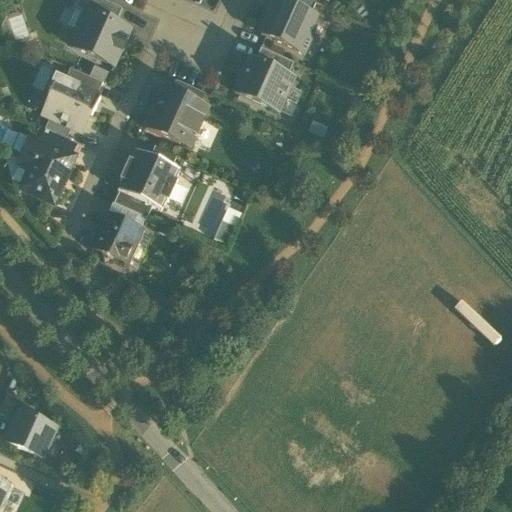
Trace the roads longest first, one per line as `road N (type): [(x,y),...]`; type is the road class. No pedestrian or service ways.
road 1 (residential): [(0,269),(223,511)]
road 2 (residential): [(171,4),(69,234)]
